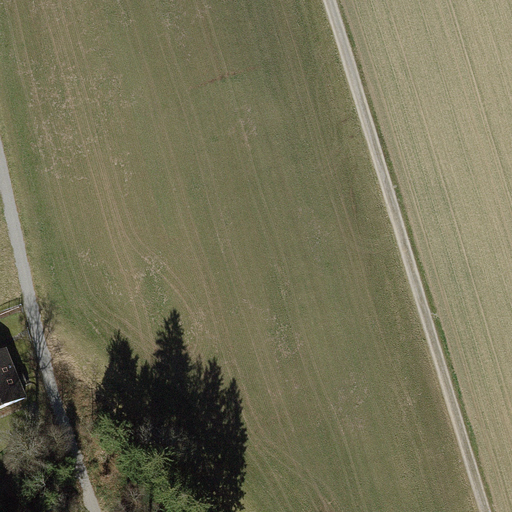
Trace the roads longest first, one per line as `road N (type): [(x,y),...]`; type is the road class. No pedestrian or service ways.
road 1 (track): [(329,0),(484,511)]
road 2 (track): [(0,166),(43,351),(98,511)]
